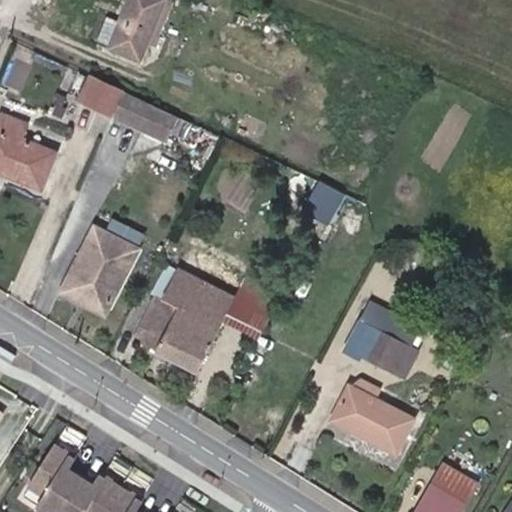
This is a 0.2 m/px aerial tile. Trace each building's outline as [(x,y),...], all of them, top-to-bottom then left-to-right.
[(128,0),(120,20),(107,15),(97,38),(110,43),(109,45),(139,58),(147,40),(154,43),(157,34),(150,32),(163,0),(128,0)] [(111,115),(122,90),(90,76),(79,99),(111,115)] [(122,90),(111,115),(138,128),(151,101),(122,89),(122,90)] [(52,115),(61,118),(65,109),(61,107),(65,97),(56,93),(52,102),(57,105),(52,115)] [(169,128),(177,114),(151,101),(138,128),(163,140),(169,128)] [(0,114),(0,171),(40,187),(55,151),(19,137),(26,122),(1,113),(0,114)] [(184,135),(191,120),(177,114),(169,128),(184,135)] [(28,137),(66,146),(68,135),(31,126),(28,137)] [(306,208),(332,222),(348,192),(322,178),(306,208)] [(108,301),(136,247),(92,224),(64,278),(79,292),(88,297),(108,301)] [(192,245),(181,267),(234,294),(245,271),(192,245)] [(234,294),(181,267),(180,268),(167,261),(152,292),(156,294),(133,337),(195,369),(222,317),(234,294)] [(245,271),(234,294),(222,317),(257,335),(280,289),(245,271)] [(88,297),(79,292),(64,278),(60,285),(75,298),(85,303),(105,308),(108,301),(88,297)] [(406,318),(369,298),(359,317),(396,337),(406,318)] [(396,337),(359,317),(345,344),(364,354),(364,352),(366,349),(382,358),(406,370),(417,348),(407,343),(396,337)] [(407,343),(417,323),(406,318),(396,337),(407,343)] [(466,374),(475,357),(455,346),(446,363),(466,374)] [(382,358),(366,349),(364,352),(381,361),(382,358)] [(350,383),(365,392),(370,382),(360,377),(350,383)] [(365,392),(350,383),(331,419),(395,452),(413,418),(365,392)] [(137,511),(143,501),(101,474),(94,485),(70,469),(76,459),(55,445),(32,483),(47,493),(52,496),(45,507),(53,511),(137,511)] [(468,465),(461,478),(474,485),(481,473),(468,465)] [(434,479),(415,511),(458,511),(474,485),(461,478),(443,468),(436,480),(434,479)] [(45,507),(52,496),(47,493),(40,503),(45,507)]
